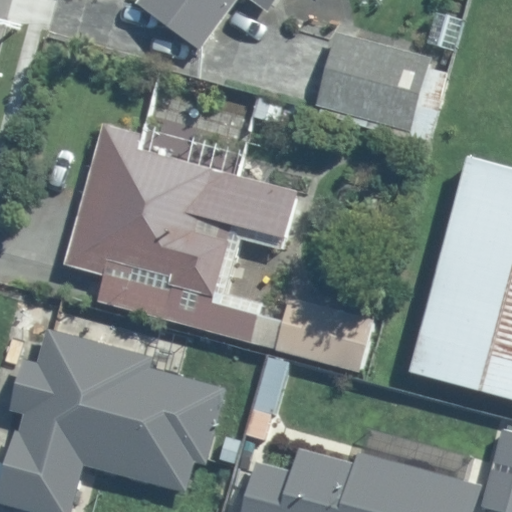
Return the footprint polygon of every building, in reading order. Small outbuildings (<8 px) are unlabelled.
[(140,0),(138,3),(200,47),(232,0),(253,0),(269,11),(276,0),(140,0)] [(344,35),(322,109),(437,143),(459,69),(344,35)] [(148,134),(112,123),(71,267),(109,278),(101,306),(255,350),(268,305),(222,292),(240,231),(291,245),(305,196),(144,150),(148,134)] [(511,166),(470,156),(415,371),(511,395),(511,166)] [(44,369),(36,366),(22,363),(10,414),(26,418),(23,432),(16,430),(0,495),(0,506),(24,511),(70,511),(82,466),(90,468),(189,491),(197,459),(209,462),(226,391),(189,382),(152,372),(155,359),(54,332),(44,369)] [(511,511),(511,430),(505,429),(485,508),(503,511),(511,511)] [(363,454),(362,460),(303,446),(297,475),(255,466),(243,511),(473,511),(481,481),(363,454)]
